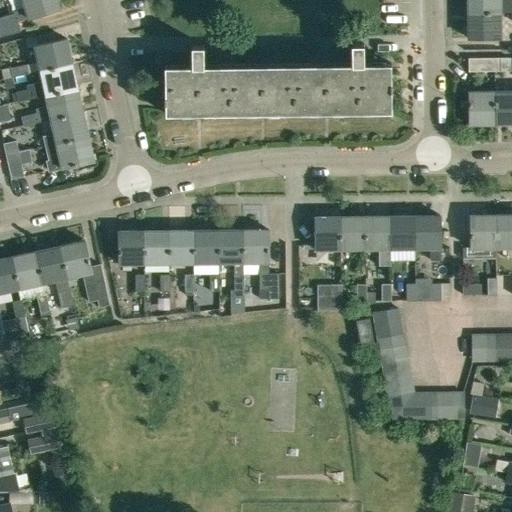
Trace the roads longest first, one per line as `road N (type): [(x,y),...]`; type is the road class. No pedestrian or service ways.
road 1 (residential): [(137,192),(273,166),(434,164)]
road 2 (residential): [(137,192),(92,0)]
road 3 (residential): [(434,164),(432,0)]
road 4 (residential): [(0,223),(137,192)]
